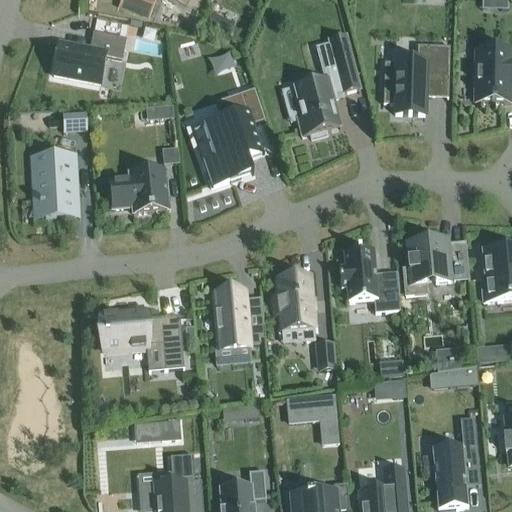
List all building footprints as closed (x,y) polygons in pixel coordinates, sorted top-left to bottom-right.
[(60,46),(54,79),(100,88),(105,59),(121,62),(125,42),(93,36),(90,52),(60,46)] [(298,122),(297,122),(302,141),(310,139),(311,143),(328,138),(327,135),(331,134),(340,131),(333,104),(338,102),(337,98),(342,96),(342,97),(360,92),(346,39),(328,43),(329,48),(317,51),(325,83),(297,90),(305,120),(298,122)] [(384,91),(383,108),(395,108),(395,118),(425,119),(426,80),(427,80),(427,79),(447,80),(449,80),(450,50),(417,49),(417,67),(396,66),(395,91),(385,91),(384,91)] [(511,54),(476,53),(475,106),(491,106),(491,108),(495,108),(495,106),(511,107),(511,91),(511,62),(511,63),(511,60),(511,54)] [(203,165),(202,165),(211,191),(241,181),(251,178),(253,177),(247,160),(262,155),(264,154),(255,128),(266,124),(255,92),(241,96),(242,97),(248,115),(226,123),(204,131),(213,161),(203,165)] [(172,110),(162,111),(163,123),(173,122),(172,110)] [(178,152),(162,154),(164,168),(179,166),(178,152)] [(51,162),(38,163),(40,204),(39,204),(39,207),(45,207),(45,219),(45,221),(76,219),(72,161),(51,162)] [(130,183),(110,185),(113,213),(132,211),(133,217),(168,214),(164,174),(129,177),(130,183)] [(404,273),(403,273),(406,299),(427,298),(425,280),(435,279),(435,287),(455,285),(455,281),(469,280),(466,247),(447,248),(447,244),(430,246),(431,249),(424,250),(423,246),(407,248),(408,264),(409,273),(405,273),(404,273)] [(485,281),(481,281),(483,306),(511,303),(511,251),(482,254),(485,281)] [(345,271),(339,271),(341,293),(347,292),(348,307),(374,304),(375,317),(400,315),(398,295),(377,297),(373,254),(344,257),(345,271)] [(278,299),(274,300),(276,319),(280,319),(281,335),(304,333),(305,345),(315,344),(314,332),(310,280),(277,283),(278,299)] [(225,297),(213,298),(218,353),(250,350),(250,349),(260,348),(259,342),(264,341),(263,329),(248,331),(245,295),(233,296),(233,298),(225,299),(225,297)] [(144,315),(100,319),(103,354),(147,351),(147,348),(162,347),(164,374),(184,372),(179,319),(145,322),(144,315)] [(334,347),(316,349),(317,362),(321,362),(322,375),(336,373),(334,347)] [(489,352),(477,353),(479,366),(491,365),(489,352)] [(459,363),(438,365),(439,376),(460,374),(459,363)] [(404,384),(392,385),(393,402),(406,401),(404,384)] [(434,453),(432,454),(437,511),(464,511),(468,511),(466,491),(465,482),(480,481),(474,422),(460,423),(462,450),(461,450),(461,451),(434,453)] [(172,487),(138,490),(139,511),(203,511),(201,485),(195,485),(193,458),(170,460),(172,487)] [(250,492),(220,495),(220,511),(252,511),(252,505),(266,504),(264,475),(249,476),(250,492)] [(386,494),(360,496),(361,511),(405,511),(402,479),(385,481),(386,494)] [(307,500),(291,501),(292,511),(349,511),(347,488),(333,489),(334,497),(328,498),(313,499),(313,497),(306,497),(307,500)]
